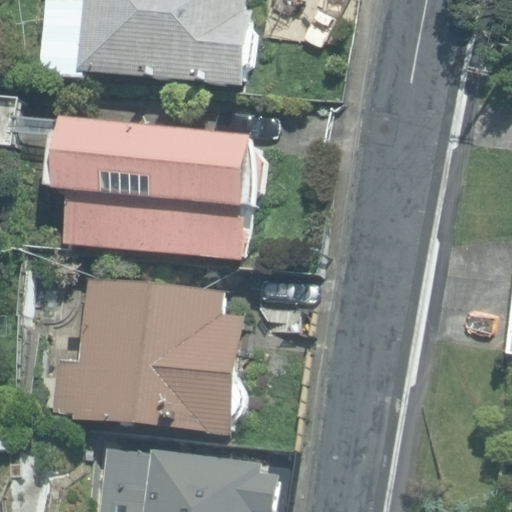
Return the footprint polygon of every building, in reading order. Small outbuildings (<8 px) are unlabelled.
[(95,75),(254,89),(260,14),(255,14),(256,0),(94,0),(94,4),(52,1),(46,80),(94,84),(95,75)] [(0,146),(21,149),(26,102),(0,99),(0,146)] [(77,250),(257,269),(270,147),(78,126),(77,137),(67,136),(61,193),(82,195),(77,250)] [(83,423),(244,437),(254,317),(235,316),(236,296),(213,294),(97,283),(89,366),(64,364),(60,414),(83,416),(83,423)] [(286,511),(290,479),(273,477),(274,467),(162,453),(162,455),(116,450),(108,511),(286,511)]
